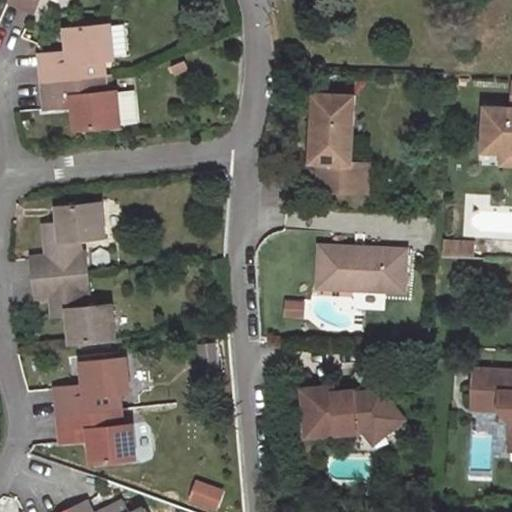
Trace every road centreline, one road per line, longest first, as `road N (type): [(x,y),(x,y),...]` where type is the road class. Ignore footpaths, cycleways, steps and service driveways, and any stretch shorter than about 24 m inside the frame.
road 1 (unclassified): [(248,147),(237,289),(257,511)]
road 2 (residential): [(11,172),(248,147)]
road 3 (residential): [(0,314),(19,413),(12,465),(0,483)]
road 4 (unclassified): [(254,0),(260,67),(248,147)]
